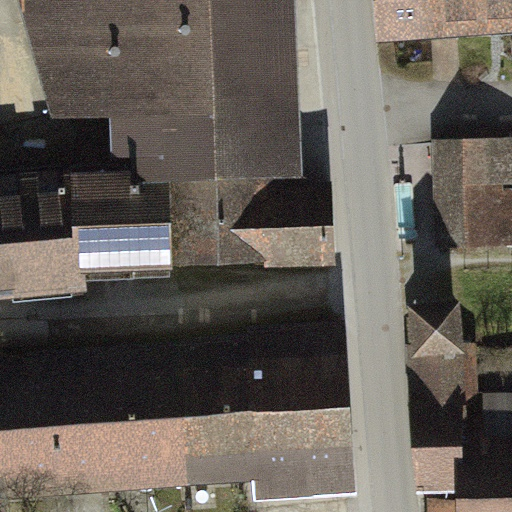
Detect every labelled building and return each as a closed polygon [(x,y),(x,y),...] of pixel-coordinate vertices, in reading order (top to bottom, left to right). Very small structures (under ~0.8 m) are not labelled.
[(88,276),(338,271),(335,185),(307,183),(297,0),(23,0),(63,129),(114,126),(124,175),(0,179),(0,300),(89,296),(88,276)] [(511,0),(377,0),(380,48),(511,35),(511,0)] [(511,138),(437,143),(442,240),(511,236),(511,138)] [(474,307),(413,309),(423,489),(460,489),(460,502),(432,501),(431,511),(511,511),(511,437),(493,438),(486,353),(475,353),(474,307)] [(0,511),(170,511),(360,496),(346,323),(0,350),(0,511)]
